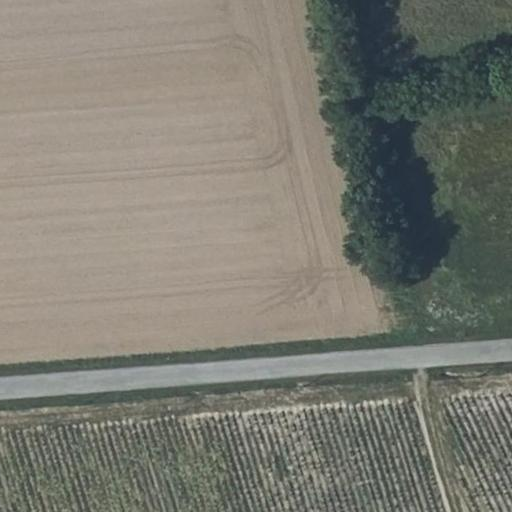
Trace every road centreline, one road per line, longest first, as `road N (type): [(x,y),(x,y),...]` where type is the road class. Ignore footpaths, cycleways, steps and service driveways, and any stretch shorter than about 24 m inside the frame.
road 1 (unclassified): [(0,392),(511,351)]
road 2 (track): [(412,359),(461,511)]
